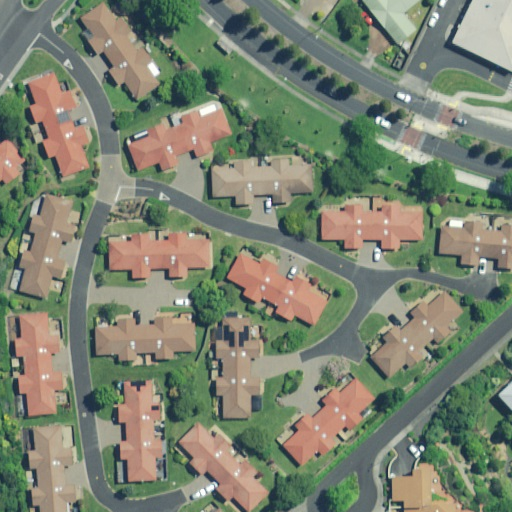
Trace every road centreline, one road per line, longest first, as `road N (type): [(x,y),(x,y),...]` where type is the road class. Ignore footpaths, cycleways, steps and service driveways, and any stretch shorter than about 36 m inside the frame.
road 1 (residential): [(182,498),(128,508),(111,502),(92,460),(78,318),(81,277),(109,184)]
road 2 (secondary): [(511,167),(381,119),(288,64),(211,0)]
road 3 (secondary): [(252,0),(366,82),(511,138)]
road 4 (residential): [(378,283),(320,252),(146,187),(109,184)]
road 5 (residential): [(511,316),(358,461)]
road 6 (residential): [(109,184),(109,147),(89,85),(31,29)]
